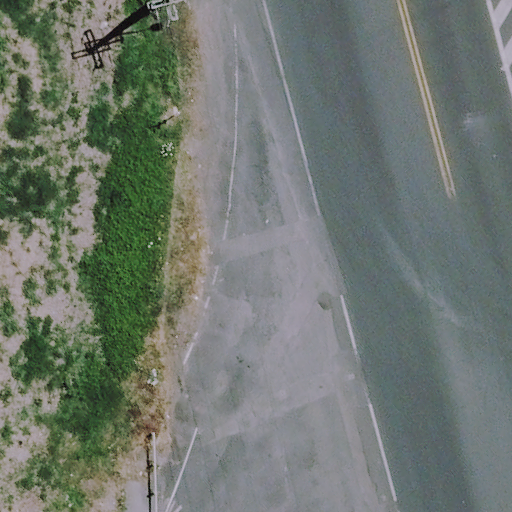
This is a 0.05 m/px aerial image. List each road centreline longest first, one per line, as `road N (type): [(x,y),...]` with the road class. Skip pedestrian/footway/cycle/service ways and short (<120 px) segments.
road 1 (secondary): [(453,241),(388,0)]
road 2 (secondary): [(502,463),(453,241)]
